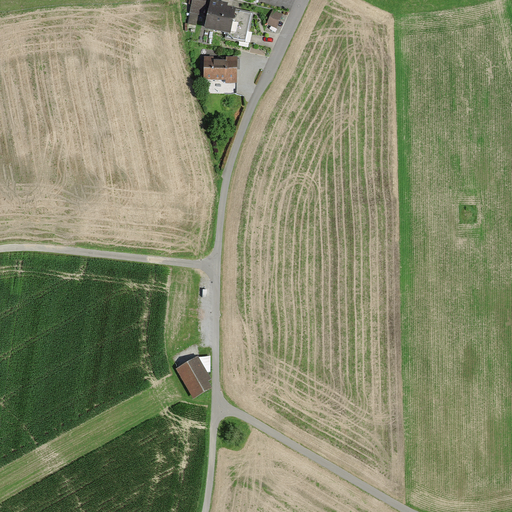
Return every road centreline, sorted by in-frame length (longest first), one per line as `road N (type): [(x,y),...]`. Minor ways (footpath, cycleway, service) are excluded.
road 1 (residential): [(302,0),(252,103),(224,190),(215,402)]
road 2 (track): [(215,402),(408,511)]
road 3 (track): [(216,265),(0,248)]
